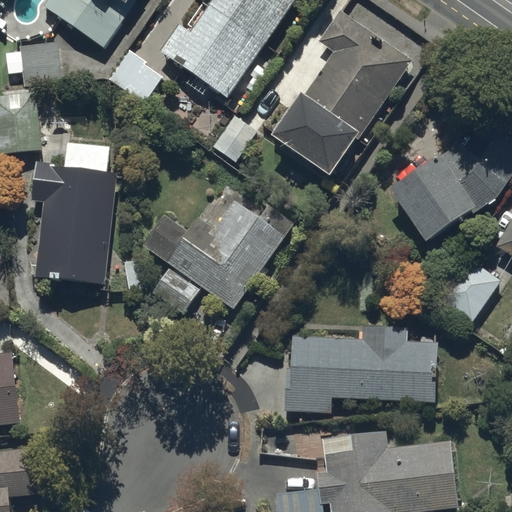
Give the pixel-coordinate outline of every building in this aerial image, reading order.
[(139,0),(49,0),(45,7),(105,49),(139,0)] [(214,0),(209,8),(265,46),(297,0),(214,0)] [(265,46),(209,8),(191,34),(180,26),(161,53),(228,99),(265,46)] [(341,12),(320,43),(335,53),(306,96),(303,94),(274,137),(331,176),(356,139),(359,141),(413,61),(341,12)] [(58,43),(21,48),(25,88),(63,84),(58,43)] [(145,105),(164,79),(145,66),(147,63),(131,52),(111,80),(145,105)] [(0,155),(42,151),(36,93),(0,97),(0,155)] [(499,198),(511,178),(511,138),(477,115),(452,152),(443,158),(441,156),(391,191),(428,243),(472,212),(474,215),(499,198)] [(258,133),(235,118),(218,142),(241,158),(258,133)] [(64,166),(37,163),(32,201),(45,202),(36,278),(105,286),(118,174),(109,173),(112,148),(67,143),(64,166)] [(199,218),(189,233),(165,217),(144,247),(235,311),(295,225),(269,207),(261,218),(235,201),(215,229),(199,218)] [(511,222),(497,248),(511,256),(511,222)] [(473,323),(502,281),(467,258),(438,300),(473,323)] [(363,341),(294,337),(292,370),(288,370),(286,412),(333,414),(333,399),(436,404),(439,344),(407,343),(408,330),(364,328),(363,341)] [(0,427),(21,425),(13,354),(0,355),(0,427)] [(389,450),(387,433),(324,441),(328,473),(319,474),(321,491),(322,506),(331,505),(332,511),(440,511),(461,510),(453,442),(389,450)] [(0,511),(11,511),(11,498),(53,494),(49,448),(0,451),(0,511)] [(323,511),(322,506),(321,491),(278,496),(280,511),(323,511)]
